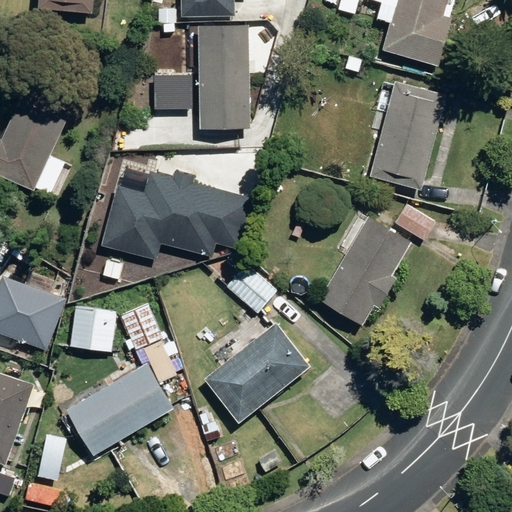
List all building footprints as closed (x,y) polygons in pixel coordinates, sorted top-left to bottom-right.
[(39,0),(39,11),(92,15),(93,0),(39,0)] [(181,0),(181,17),(234,15),(233,0),(181,0)] [(342,0),(340,7),(353,11),(356,0),(342,0)] [(382,53),(438,68),(452,19),(443,17),(447,0),(372,0),(381,2),(376,21),(390,25),(382,53)] [(199,27),(201,130),(249,129),(248,27),(199,27)] [(346,68),(359,72),(362,60),(349,56),(346,68)] [(370,178),(421,191),(446,97),(395,83),(370,178)] [(35,189),(50,195),(64,164),(50,157),(71,113),(24,90),(0,141),(0,178),(33,193),(35,189)] [(217,244),(236,250),(251,199),(193,183),(195,177),(175,171),(173,179),(150,172),(144,193),(118,185),(100,246),(157,262),(162,246),(213,260),(217,244)] [(363,201),(379,206),(383,193),(367,188),(363,201)] [(397,224),(425,241),(436,222),(409,206),(397,224)] [(319,300),(363,325),(374,307),(378,309),(395,279),(391,276),(411,243),(368,218),(319,300)] [(227,288),(256,313),(276,290),(247,264),(227,288)] [(65,298),(2,275),(0,279),(0,333),(46,351),(65,298)] [(144,347),(160,383),(176,376),(161,341),(163,341),(147,303),(119,315),(135,350),(144,347)] [(70,347),(111,353),(117,312),(75,306),(70,347)] [(204,380),(239,425),(310,370),(275,325),(204,380)] [(66,411),(93,456),(174,409),(147,364),(66,411)] [(0,464),(5,466),(23,416),(27,417),(28,410),(25,409),(33,386),(0,374),(0,464)] [(45,398),(56,401),(58,388),(48,386),(45,398)] [(180,438),(172,425),(146,440),(153,453),(180,438)] [(38,477),(58,481),(66,439),(46,436),(38,477)] [(160,460),(127,457),(126,471),(159,474),(160,460)] [(71,490),(31,483),(28,503),(68,510),(71,490)]
